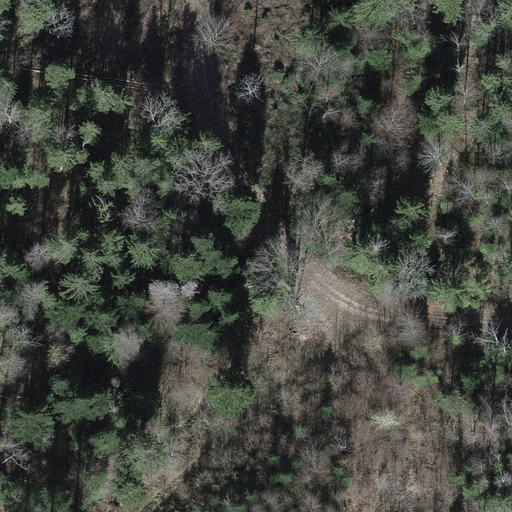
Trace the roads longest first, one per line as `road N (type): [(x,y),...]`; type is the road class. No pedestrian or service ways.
road 1 (track): [(194,0),(200,78),(242,205),(351,306)]
road 2 (track): [(351,306),(137,500),(72,511)]
road 3 (track): [(351,306),(511,353)]
